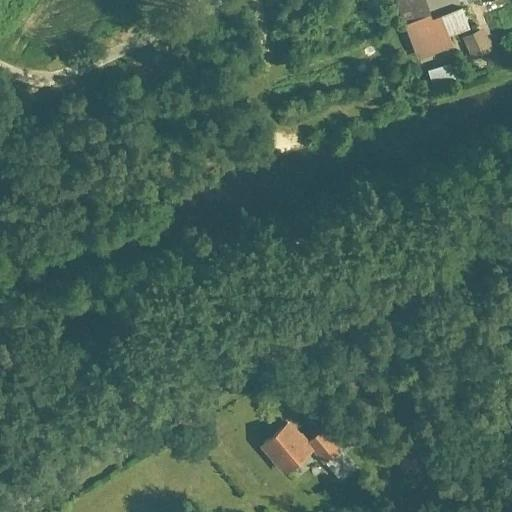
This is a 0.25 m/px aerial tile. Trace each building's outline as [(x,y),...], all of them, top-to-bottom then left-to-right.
[(429,0),(390,0),(407,45),(441,32),(429,0)] [(479,37),(471,15),(450,22),(459,44),(479,37)] [(435,47),(414,55),(421,74),(442,66),(435,47)] [(279,408),(250,430),(269,454),(298,432),(279,408)] [(311,414),(296,425),(301,431),(316,420),(311,414)]
